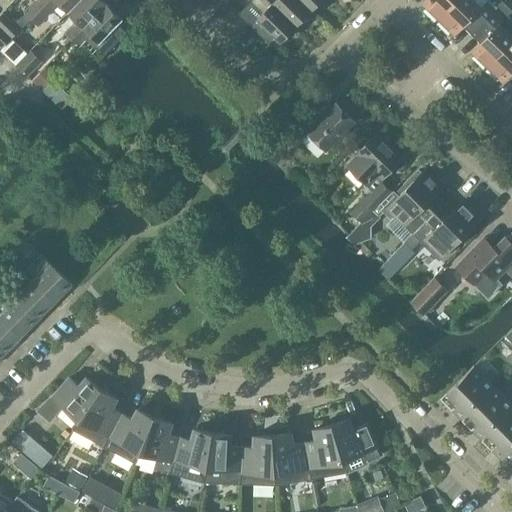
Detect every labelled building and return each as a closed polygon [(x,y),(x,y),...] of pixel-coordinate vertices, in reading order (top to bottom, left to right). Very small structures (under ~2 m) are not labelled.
[(35,0),(24,11),(31,18),(48,0),(35,0)] [(68,11),(79,0),(48,0),(31,18),(38,25),(55,7),(53,5),(57,1),(68,11)] [(65,31),(72,39),(108,3),(104,0),(79,0),(68,11),(79,22),(74,26),(72,24),(65,31)] [(281,42),(296,26),(269,0),(254,0),(265,10),(251,25),(269,43),(275,36),(281,42)] [(269,0),(296,26),(312,11),(300,0),(269,0)] [(300,0),(312,11),(322,0),(300,0)] [(426,0),(423,4),(439,20),(457,0),(426,0)] [(457,0),(439,20),(455,35),(464,26),(472,34),(478,27),(503,2),(500,0),(457,0)] [(480,42),(471,52),(487,67),(511,41),(511,36),(506,30),(511,23),(511,19),(507,15),(511,11),(503,2),(478,27),(472,34),(480,42)] [(108,3),(72,39),(79,45),(86,38),(103,55),(123,35),(114,27),(123,19),(108,3)] [(3,12),(0,14),(0,26),(11,38),(20,28),(3,12)] [(0,26),(0,44),(2,47),(11,38),(0,26)] [(511,41),(487,67),(503,83),(511,73),(511,41)] [(43,60),(32,48),(16,64),(27,76),(43,60)] [(46,66),(31,80),(46,94),(54,86),(60,80),(46,66)] [(308,112),(290,131),(300,141),(308,132),(327,150),(355,122),(336,103),(317,121),(308,112)] [(360,155),(349,166),(373,190),(363,200),(351,212),(362,223),(378,206),(392,192),(381,181),(383,178),(401,159),(376,134),(358,152),(360,155)] [(392,192),(378,206),(383,211),(391,219),(394,215),(413,233),(413,234),(445,201),(436,193),(442,187),(444,185),(434,175),(432,177),(424,170),(398,197),(392,192)] [(445,201),(413,234),(439,259),(453,246),(480,218),(478,217),(479,213),(474,208),(470,209),(462,201),(453,209),(445,201)] [(362,223),(348,237),(354,243),(369,238),(369,226),(383,211),(378,206),(362,223)] [(501,284),(497,279),(511,262),(511,242),(505,236),(489,252),(479,242),(457,265),(475,283),(475,284),(488,297),(501,284)] [(0,353),(32,321),(69,283),(40,254),(0,295),(0,353)] [(434,277),(411,301),(425,314),(448,291),(434,277)] [(451,408),(484,376),(474,365),(441,398),(451,408)] [(51,395),(37,409),(50,421),(64,406),(79,419),(101,388),(87,376),(79,385),(71,378),(71,377),(70,376),(52,396),(51,395)] [(461,418),(494,386),(484,376),(451,408),(461,418)] [(471,428),(504,396),(494,386),(461,418),(471,428)] [(117,397),(101,388),(79,419),(73,430),(103,447),(122,413),(111,407),(117,397)] [(481,439),(511,408),(511,404),(504,396),(471,428),(481,439)] [(138,408),(132,418),(122,413),(103,447),(134,463),(135,463),(154,416),(138,408)] [(491,449),(511,428),(511,408),(481,439),(491,449)] [(170,474),(174,461),(174,459),(180,436),(168,433),(172,421),(154,416),(135,463),(170,474)] [(368,464),(366,460),(379,455),(365,423),(364,423),(364,424),(354,428),(349,417),(332,424),(343,461),(347,473),(368,464)] [(347,473),(343,461),(332,424),(314,428),(316,439),(304,441),(311,479),(347,473)] [(22,428),(11,439),(24,451),(34,439),(22,428)] [(174,461),(170,474),(204,483),(207,468),(212,432),(195,428),(191,439),(180,436),(174,459),(174,461)] [(511,428),(491,449),(502,459),(510,451),(511,453),(511,428)] [(207,468),(204,483),(240,484),(240,471),(240,469),(241,469),(242,446),(230,445),(230,433),(212,432),(207,468)] [(291,432),(272,435),(276,485),(311,479),(304,441),(293,444),(291,432)] [(242,446),(241,469),(240,469),(240,484),(275,485),(276,485),(272,435),(254,434),(254,446),(242,446)] [(40,469),(21,453),(13,463),(31,478),(40,469)] [(72,468),(65,482),(80,490),(87,476),(72,468)] [(44,486),(59,494),(65,483),(50,475),(44,486)] [(88,478),(81,491),(94,497),(100,485),(88,478)] [(80,491),(65,483),(59,494),(74,502),(80,491)] [(0,511),(5,511),(13,502),(2,493),(2,494),(0,492),(0,511)] [(408,511),(414,511),(426,506),(420,495),(404,503),(408,511)] [(13,502),(5,511),(41,511),(30,505),(30,504),(17,496),(13,502)] [(367,501),(357,505),(358,511),(383,511),(381,505),(370,509),(367,501)]
